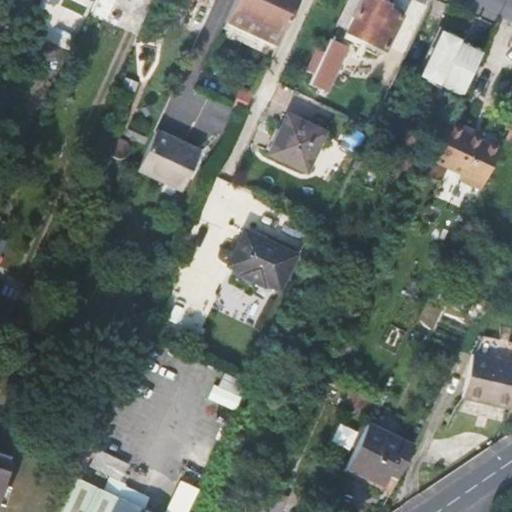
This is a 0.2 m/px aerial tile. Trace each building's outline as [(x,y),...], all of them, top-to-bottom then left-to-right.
[(297,0),(214,0),(207,15),(276,47),(297,0)] [(378,0),(360,0),(346,31),(385,49),(400,17),(385,9),(387,4),(378,0)] [(411,89),(454,109),(480,54),(457,43),(459,38),(438,28),(411,89)] [(317,66),(335,74),(348,46),(330,37),(324,51),(315,48),(307,62),(317,66)] [(327,92),(335,74),(317,66),(309,83),(327,92)] [(511,81),(502,101),(511,105),(511,81)] [(290,117),(272,156),(307,173),(325,134),(290,117)] [(500,147),(477,136),(463,130),(465,125),(450,118),(430,160),(459,174),(458,178),(480,188),(500,147)] [(479,131),(465,125),(463,130),(477,136),(479,131)] [(198,151),(154,130),(136,169),(181,189),(198,151)] [(240,231),(225,263),(240,271),(238,274),(260,285),(261,281),(277,289),(292,256),(240,231)] [(15,305),(0,298),(0,333),(1,334),(15,305)] [(463,389),(511,400),(511,396),(511,335),(482,329),(473,348),(472,348),(463,389)] [(411,448),(366,425),(346,467),(379,482),(388,466),(400,472),(411,448)] [(9,461),(0,457),(0,490),(1,487),(9,461)] [(107,511),(115,495),(75,477),(59,511),(107,511)] [(246,511),(265,511),(267,509),(264,507),(271,493),(259,487),(246,511)] [(283,511),(290,498),(275,491),(267,509),(265,511),(283,511)] [(151,511),(115,495),(107,511),(151,511)]
